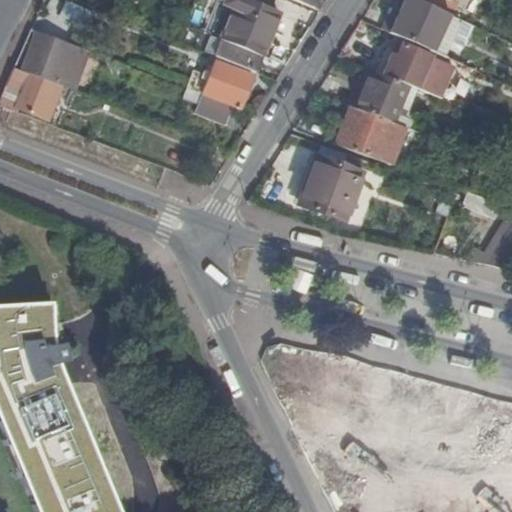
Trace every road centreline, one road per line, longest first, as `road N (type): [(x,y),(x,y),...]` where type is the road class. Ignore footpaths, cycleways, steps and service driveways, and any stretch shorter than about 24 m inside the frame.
road 1 (tertiary): [(203,263),(251,295),(511,365)]
road 2 (residential): [(511,309),(214,226)]
road 3 (residential): [(203,263),(206,294),(311,511)]
road 4 (residential): [(214,226),(351,0)]
road 5 (residential): [(214,226),(0,146)]
road 6 (tertiary): [(0,167),(164,233),(203,263)]
